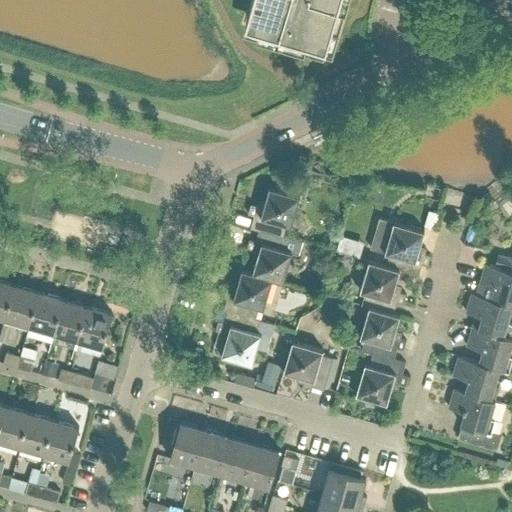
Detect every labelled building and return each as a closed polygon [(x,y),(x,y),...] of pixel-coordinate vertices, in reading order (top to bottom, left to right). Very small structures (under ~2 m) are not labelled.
[(250,0),(247,13),(282,23),(284,20),(294,23),(293,26),(328,37),(338,0),(250,0)] [(324,133),(312,139),(314,142),(315,144),(326,138),(324,133)] [(247,213),(253,215),(249,226),(257,228),(257,229),(258,228),(282,235),(285,224),(290,225),(299,194),(269,185),(263,206),(250,203),(247,213)] [(376,237),(388,240),(385,250),(389,252),(386,264),(399,268),(418,274),(421,261),(427,263),(430,253),(418,250),(424,229),(393,220),(384,218),(376,222),(379,227),(376,237)] [(258,252),(252,272),(253,272),(252,272),(272,278),(272,279),(282,282),(291,251),(298,253),(302,240),(290,237),(282,235),(258,228),(257,229),(257,228),(254,240),(248,238),(245,248),(258,252)] [(353,237),(342,234),(338,247),(349,250),(353,237)] [(479,281),(476,292),(492,296),(492,297),(511,303),(511,304),(511,303),(511,254),(507,253),(504,267),(485,261),(479,281)] [(365,291),(361,304),(368,306),(368,305),(393,313),(393,312),(397,300),(403,302),(406,292),(393,288),(399,268),(386,264),(369,259),(360,290),(365,291)] [(226,297),(223,309),(226,311),(227,311),(227,310),(255,318),(258,307),(263,308),(272,279),(272,278),(252,272),(253,272),(252,272),(241,268),(235,289),(222,285),(219,295),(226,297)] [(0,315),(4,317),(14,284),(0,279),(0,315)] [(4,317),(29,324),(38,291),(14,284),(4,317)] [(481,315),(478,327),(508,336),(508,335),(511,336),(511,322),(506,321),(511,304),(511,303),(492,297),(492,296),(476,292),(472,290),(466,310),(481,315)] [(29,324),(27,333),(50,339),(62,298),(38,291),(29,324)] [(51,340),(54,331),(77,338),(87,305),(62,298),(50,339),(51,340)] [(111,312),(87,305),(77,338),(102,345),(111,312)] [(362,349),(372,352),(373,352),(373,351),(394,357),(397,346),(403,348),(406,338),(394,334),(399,314),(393,312),(393,313),(368,305),(368,306),(360,335),(365,337),(362,349)] [(259,319),(255,318),(227,310),(227,311),(226,311),(223,321),(216,319),(214,329),(227,333),(221,354),(251,363),(260,332),(256,331),(259,319)] [(481,349),(478,360),(478,361),(499,367),(508,370),(511,356),(507,355),(511,338),(511,336),(508,335),(508,336),(478,327),(471,325),(466,344),(481,349)] [(292,339),(283,370),(304,376),(300,389),(310,391),(311,385),(324,389),(333,356),(321,353),(323,348),(292,339)] [(5,351),(2,362),(16,366),(20,355),(5,351)] [(405,360),(394,357),(373,351),(373,352),(372,352),(369,362),(364,361),(355,392),(386,402),(392,380),(405,384),(407,374),(402,373),(405,360)] [(468,378),(464,389),(465,389),(464,389),(495,398),(498,386),(493,384),(498,367),(499,367),(478,361),(478,360),(458,354),(452,373),(468,378)] [(33,359),(20,355),(16,366),(30,370),(33,359)] [(42,373),(54,377),(59,361),(46,358),(42,373)] [(57,378),(71,382),(75,371),(60,367),(57,378)] [(92,376),(75,371),(71,382),(89,387),(92,376)] [(276,378),(257,372),(254,382),(272,388),(276,378)] [(460,423),(461,423),(490,432),(490,430),(494,418),(489,417),(495,398),(464,389),(465,389),(464,389),(454,386),(448,406),(463,410),(460,423)] [(0,420),(0,439),(19,445),(29,411),(5,404),(0,420)] [(19,445),(45,452),(55,419),(29,411),(19,445)] [(78,426),(55,419),(45,452),(68,459),(78,426)] [(169,457),(194,464),(205,427),(180,420),(169,457)] [(501,434),(490,430),(490,432),(461,423),(458,436),(497,448),(501,434)] [(194,464),(219,471),(229,434),(205,427),(194,464)] [(219,471),(243,478),(254,442),(229,434),(219,471)] [(279,449),(254,442),(243,478),(268,486),(279,449)] [(284,454),(281,464),(296,469),(299,458),(284,454)] [(328,468),(321,493),(363,505),(366,496),(360,494),(365,478),(328,468)] [(24,492),(41,496),(44,484),(28,480),(24,492)] [(60,489),(44,484),(41,496),(57,501),(60,489)] [(272,493),(269,504),(284,508),(287,498),(272,493)] [(321,493),(315,511),(361,511),(363,505),(321,493)] [(149,500),(146,510),(152,511),(166,511),(169,506),(149,500)]
